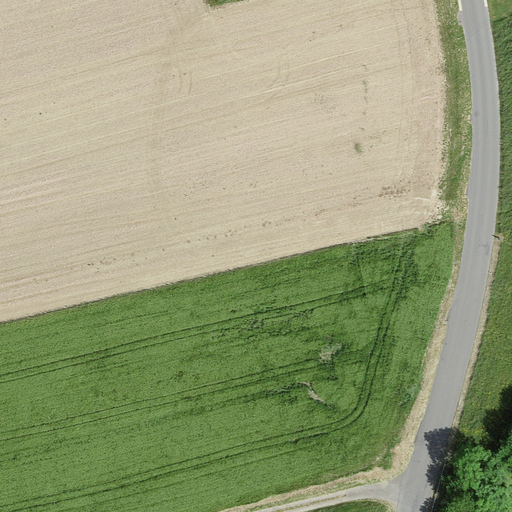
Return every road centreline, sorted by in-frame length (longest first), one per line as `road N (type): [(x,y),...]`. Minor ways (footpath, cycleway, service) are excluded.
road 1 (tertiary): [(472,0),(487,110),(483,200),(465,315),(412,511)]
road 2 (track): [(421,478),(276,511)]
